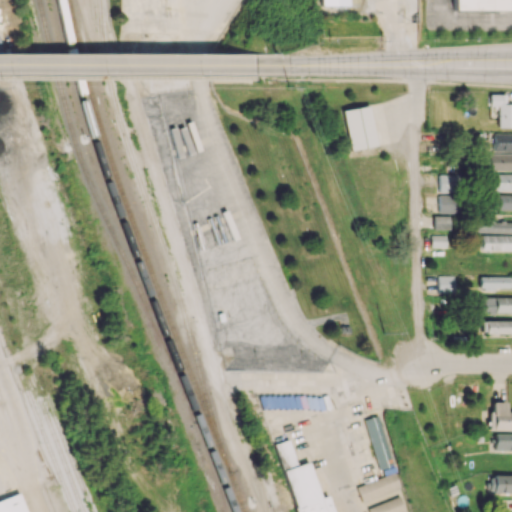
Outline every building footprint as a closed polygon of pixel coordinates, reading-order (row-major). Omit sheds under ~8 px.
[(452,0),(452,10),(507,9),(506,0),(452,0)] [(511,103),(504,104),(504,94),(488,94),(488,106),(497,106),(496,128),(511,127),(511,103)] [(348,150),(376,145),(369,105),(341,110),(348,150)] [(511,132),(493,133),(492,151),(511,151),(511,132)] [(511,170),(511,153),(488,153),(488,170),(511,170)] [(493,190),(511,190),(511,173),(493,173),(493,190)] [(437,192),(458,192),(458,175),(437,174),(437,192)] [(438,213),(456,212),(455,194),(438,195),(438,213)] [(511,209),(511,210),(511,194),(490,195),(491,210),(511,209)] [(432,216),(433,229),(449,228),(449,215),(432,216)] [(494,217),(472,217),(472,232),(511,232),(511,221),(494,221),(494,217)] [(446,235),(431,234),(430,246),(446,247),(446,235)] [(479,250),(511,250),(511,235),(480,235),(479,250)] [(511,275),(479,276),(479,288),(511,287),(511,275)] [(479,313),(511,313),(511,297),(479,297),(479,313)] [(511,332),(511,319),(480,320),(480,333),(511,332)] [(505,402),(490,401),(489,429),(511,429),(511,411),(505,412),(505,402)] [(378,470),(392,466),(378,415),(363,419),(378,470)] [(494,450),(511,450),(511,433),(494,433),(494,450)] [(275,442),(280,466),(294,463),(289,439),(275,442)] [(336,511),(331,494),(319,498),(307,462),(282,470),(294,511),(336,511)] [(356,486),(361,502),(401,488),(395,471),(376,479),(356,486)] [(511,474),(490,474),(490,493),(511,493),(511,474)] [(0,499),(0,511),(25,511),(18,492),(0,499)] [(368,511),(403,511),(406,511),(400,495),(367,508),(368,511)]
